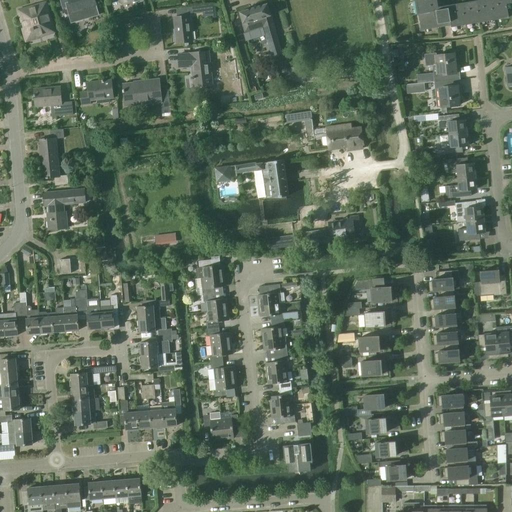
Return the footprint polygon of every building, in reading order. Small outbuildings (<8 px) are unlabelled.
[(67,8),(71,23),(98,15),(96,6),(94,0),(68,0),(70,7),(67,8)] [(414,0),(417,15),(418,15),(421,31),(451,26),(451,28),(509,18),(506,4),(511,3),(511,0),(505,0),(498,1),(497,0),(490,0),(491,3),(484,4),(483,1),(476,2),(477,5),(470,6),(469,3),(462,4),(463,7),(456,9),(455,5),(448,7),(448,6),(439,8),(438,5),(437,4),(434,5),(433,0),(414,0)] [(266,34),(274,62),(284,59),(276,31),(268,4),(240,12),(246,31),(264,26),(266,34)] [(20,14),(27,39),(46,33),(47,34),(54,32),(46,6),(20,14)] [(176,35),(174,35),(175,43),(177,43),(192,42),(189,16),(174,18),(176,35)] [(192,67),(194,87),(212,85),(208,51),(190,53),(191,54),(179,55),(179,67),(192,67)] [(433,66),(434,83),(449,81),(448,75),(456,74),(454,54),(434,56),(434,54),(425,55),(426,67),(433,66)] [(80,93),(82,106),(90,105),(90,101),(113,99),(111,82),(103,83),(103,81),(102,81),(102,82),(87,84),(88,92),(80,93)] [(434,83),(437,108),(460,106),(458,86),(449,86),(449,81),(434,83)] [(161,104),(162,118),(171,117),(168,88),(159,89),(159,82),(139,84),(140,86),(134,87),(134,84),(123,86),(123,91),(123,94),(124,94),(125,108),(161,104)] [(60,88),(34,90),(36,107),(49,106),(51,106),(52,117),(73,115),(72,102),(61,103),(60,88)] [(312,120),(311,111),(286,115),(287,124),(305,121),(307,138),(314,137),(312,120)] [(449,127),(450,135),(467,133),(466,120),(459,121),(459,115),(438,117),(438,114),(419,116),(420,121),(439,119),(439,128),(449,127)] [(327,127),(326,127),(330,149),(363,144),(361,128),(353,129),(352,124),(327,127)] [(38,140),(40,161),(58,159),(56,139),(64,139),(63,130),(50,131),(51,139),(38,140)] [(441,143),(442,155),(463,153),(462,147),(468,147),(467,133),(450,135),(451,142),(441,143)] [(458,172),(458,179),(475,177),(474,163),(468,164),(468,158),(447,161),(448,172),(458,172)] [(54,179),(55,186),(68,185),(68,175),(59,176),(58,159),(40,161),(42,180),(54,179)] [(272,197),(273,199),(289,196),(287,180),(287,177),(287,174),(285,164),(285,160),(256,163),(257,171),(263,170),(267,198),(272,197)] [(215,168),(216,183),(231,181),(229,166),(215,168)] [(450,187),(451,199),(472,196),(471,190),(477,189),(475,177),(458,179),(459,186),(450,187)] [(48,219),(49,231),(68,229),(67,219),(65,219),(64,205),(86,203),(84,190),(43,194),(44,207),(48,207),(49,219),(48,219)] [(466,214),(467,222),(485,220),(483,207),(477,207),(476,201),(456,204),(457,215),(466,214)] [(311,232),(313,246),(332,243),(355,240),(354,232),(360,231),(359,216),(343,218),(343,222),(329,224),(330,229),(311,232)] [(459,230),(460,241),(480,239),(480,233),(486,232),(485,220),(467,222),(467,229),(459,230)] [(155,234),(156,244),(176,243),(176,233),(155,234)] [(97,249),(98,257),(107,256),(106,248),(97,249)] [(60,260),(61,274),(71,273),(70,259),(60,260)] [(197,269),(198,279),(201,278),(223,276),(221,265),(220,265),(211,266),(210,260),(197,261),(198,268),(197,269)] [(454,290),(453,278),(452,271),(438,272),(439,279),(432,280),(433,282),(429,282),(430,290),(429,290),(430,292),(440,291),(454,290)] [(507,295),(505,275),(499,276),(499,271),(491,272),(480,272),(480,273),(481,273),(482,283),(480,283),(480,282),(479,282),(479,283),(474,283),(475,296),(480,296),(481,301),(494,300),(493,296),(507,295)] [(1,274),(2,286),(10,285),(9,273),(1,274)] [(201,278),(203,295),(215,294),(214,288),(224,287),(223,276),(201,278)] [(371,289),(384,288),(383,279),(358,281),(355,288),(366,288),(366,290),(371,289)] [(139,321),(166,318),(161,319),(160,307),(170,306),(170,301),(169,284),(161,284),(162,300),(156,300),(157,306),(138,307),(139,321)] [(258,296),(259,306),(278,304),(285,303),(284,293),(280,293),(279,284),(267,286),(268,295),(258,296)] [(371,289),(372,303),(393,301),(392,291),(391,291),(391,287),(371,289)] [(88,313),(89,330),(102,329),(100,307),(88,308),(87,290),(80,290),(81,298),(82,313),(88,313)] [(455,307),(455,308),(454,296),(454,290),(440,291),(441,297),(434,297),(434,300),(430,300),(431,307),(431,310),(442,309),(455,307)] [(207,302),(208,312),(227,310),(225,298),(215,299),(215,294),(203,295),(204,302),(207,302)] [(100,307),(102,329),(102,331),(109,331),(108,328),(114,328),(113,313),(118,313),(117,296),(111,296),(111,306),(100,307)] [(64,307),(66,332),(79,331),(77,313),(82,313),(81,298),(75,299),(75,306),(64,307)] [(5,337),(18,336),(16,317),(21,317),(20,303),(14,304),(15,314),(3,315),(3,322),(4,322),(5,337)] [(27,320),(28,335),(41,334),(39,310),(32,310),(32,307),(30,306),(27,306),(27,303),(20,303),(21,317),(26,317),(27,320)] [(272,322),(284,321),(283,315),(280,315),(278,304),(259,306),(260,317),(271,316),(272,322)] [(52,313),(53,333),(66,332),(64,307),(56,308),(56,312),(52,313)] [(457,325),(457,326),(456,314),(455,308),(455,307),(442,309),(442,315),(435,315),(436,318),(432,318),(433,325),(432,325),(433,328),(443,327),(443,326),(457,325)] [(39,310),(41,334),(53,333),(52,313),(47,313),(47,312),(39,312),(39,310)] [(207,323),(207,329),(219,328),(218,321),(228,320),(227,310),(208,312),(209,322),(207,323)] [(365,314),(366,328),(386,326),(385,316),(384,316),(384,312),(365,314)] [(160,319),(139,321),(140,333),(155,332),(158,331),(159,337),(172,336),(172,329),(161,330),(160,319)] [(263,340),(283,338),(282,328),(284,327),(284,321),(272,322),(272,328),(262,329),(263,340)] [(458,344),(459,344),(458,338),(457,332),(457,326),(457,325),(443,326),(443,327),(444,333),(437,333),(437,336),(433,336),(434,343),(434,346),(444,345),(445,345),(444,344),(458,343),(458,344)] [(210,336),(211,346),(230,344),(229,333),(220,333),(219,328),(207,329),(208,336),(210,336)] [(497,334),(499,358),(508,357),(508,353),(510,353),(510,346),(511,346),(511,332),(508,333),(497,334)] [(489,355),(489,359),(499,358),(497,334),(485,335),(478,335),(480,349),(486,348),(487,355),(489,355)] [(381,350),(380,341),(379,341),(379,337),(359,338),(361,357),(375,356),(375,351),(381,350)] [(275,350),(275,356),(288,354),(287,348),(284,349),(283,338),(263,340),(264,351),(275,350)] [(141,344),(142,356),(164,354),(163,346),(157,346),(156,342),(141,344)] [(435,361),(436,364),(460,362),(458,344),(458,343),(444,344),(445,345),(444,345),(445,351),(438,351),(439,353),(435,354),(435,361)] [(210,356),(211,363),(223,362),(223,355),(231,354),(230,344),(211,346),(212,356),(210,356)] [(164,354),(142,356),(143,369),(158,368),(158,372),(175,371),(174,365),(167,366),(166,354),(164,354)] [(266,363),(267,374),(286,372),(285,361),(288,361),(288,354),(275,356),(276,362),(266,363)] [(338,359),(339,367),(352,366),(352,358),(338,359)] [(17,372),(16,359),(0,360),(0,373),(1,373),(17,372)] [(361,362),(362,376),(383,374),(382,365),(381,365),(381,361),(361,362)] [(214,370),(215,380),(234,378),(233,366),(224,367),(223,362),(211,363),(212,370),(214,370)] [(73,387),(88,386),(94,386),(93,374),(104,373),(103,367),(89,368),(86,369),(86,374),(72,375),(73,387)] [(2,385),(18,384),(17,372),(1,373),(2,385)] [(279,384),(279,389),(292,388),(291,381),(287,382),(286,372),(267,374),(268,385),(279,384)] [(214,391),(215,397),(230,395),(230,389),(235,389),(234,378),(215,380),(209,380),(210,391),(214,391)] [(2,385),(0,385),(0,398),(19,397),(18,384),(2,385)] [(73,387),(74,400),(89,399),(88,386),(73,387)] [(126,416),(127,430),(139,429),(138,412),(129,413),(128,401),(125,401),(124,387),(118,388),(119,403),(120,416),(126,416)] [(270,396),(271,408),(290,405),(289,395),(292,395),(292,388),(279,389),(280,395),(270,396)] [(175,402),(162,403),(163,410),(165,427),(177,426),(176,409),(176,406),(181,405),(180,390),(174,390),(175,402)] [(502,392),(504,416),(511,415),(511,394),(511,395),(511,391),(502,392)] [(484,404),(485,417),(492,417),(504,416),(502,392),(492,393),(493,396),(490,397),(491,403),(484,404)] [(364,396),(365,410),(385,408),(384,404),(385,404),(384,394),(364,396)] [(464,413),(463,406),(464,406),(463,394),(438,396),(438,399),(439,399),(439,406),(443,406),(443,408),(450,408),(450,414),(464,413)] [(20,409),(19,397),(0,398),(0,416),(6,416),(6,410),(20,409)] [(89,399),(74,400),(74,413),(95,411),(94,399),(89,399)] [(283,417),(283,423),(295,422),(294,416),(291,416),(290,405),(271,408),(272,418),(283,417)] [(344,408),(344,417),(358,416),(357,407),(344,408)] [(165,427),(163,410),(150,411),(152,428),(157,428),(157,430),(164,429),(164,427),(165,427)] [(94,424),(94,429),(108,428),(107,421),(96,422),(95,411),(74,413),(75,425),(94,424)] [(138,412),(139,429),(152,428),(150,411),(138,412)] [(211,430),(213,440),(224,439),(221,418),(221,413),(210,414),(210,418),(204,419),(205,431),(211,430)] [(465,430),(465,424),(464,413),(450,414),(440,414),(440,417),(441,424),(444,424),(445,426),(451,426),(452,431),(452,432),(465,431),(465,430)] [(221,418),(224,439),(235,438),(233,427),(239,427),(237,415),(231,415),(231,417),(221,418)] [(12,416),(6,416),(0,416),(0,422),(8,422),(9,433),(32,432),(31,418),(12,420),(12,416)] [(366,420),(367,434),(387,432),(386,428),(387,428),(386,418),(366,420)] [(297,424),(299,437),(312,435),(310,423),(297,424)] [(467,449),(467,448),(466,442),(467,442),(466,430),(465,430),(465,431),(452,432),(452,431),(441,432),(441,435),(442,435),(442,442),(446,442),(446,444),(453,443),(453,449),(453,450),(467,449)] [(0,445),(0,451),(15,450),(15,444),(17,444),(17,446),(33,444),(32,432),(9,433),(10,444),(0,445)] [(375,443),(377,458),(396,456),(396,452),(397,452),(396,442),(375,443)] [(310,444),(284,447),(286,466),(288,466),(289,474),(311,471),(310,464),(313,464),(310,444)] [(506,445),(497,446),(498,458),(506,458),(506,454),(506,449),(506,445)] [(468,467),(468,466),(468,460),(467,448),(467,449),(453,450),(453,449),(443,450),(443,453),(444,460),(447,460),(448,462),(454,461),(455,467),(455,468),(468,467)] [(355,456),(359,464),(372,463),(372,454),(355,456)] [(407,475),(406,465),(401,466),(400,461),(379,462),(379,468),(386,467),(387,481),(407,479),(406,475),(407,475)] [(456,479),(456,485),(470,485),(469,478),(470,478),(469,466),(468,466),(468,467),(455,468),(455,467),(444,468),(444,471),(445,471),(445,478),(449,478),(449,480),(456,479)] [(129,498),(130,505),(137,504),(136,497),(142,497),(141,479),(128,480),(129,498)] [(129,498),(128,480),(115,481),(117,499),(129,498)] [(104,499),(117,499),(115,481),(103,482),(104,499)] [(91,500),(104,499),(103,482),(90,483),(91,500)] [(80,484),(67,485),(69,509),(81,508),(81,501),(80,484)] [(67,485),(54,486),(56,510),(69,509),(67,485)] [(54,486),(42,487),(43,504),(44,510),(56,510),(54,486)] [(396,495),(396,486),(393,486),(382,486),(382,495),(393,495),(396,495)] [(25,504),(25,511),(32,511),(44,511),(43,504),(42,487),(29,488),(30,503),(25,504)] [(424,511),(424,503),(404,503),(403,511),(424,511)] [(424,503),(424,511),(437,511),(437,506),(425,507),(425,503),(424,503)]
